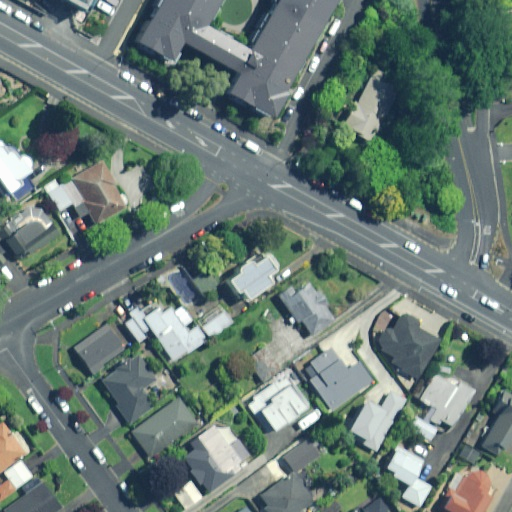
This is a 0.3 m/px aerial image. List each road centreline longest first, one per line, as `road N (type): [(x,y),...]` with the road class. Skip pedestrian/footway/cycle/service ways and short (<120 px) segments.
road 1 (tertiary): [(0,329),(200,210),(238,168)]
road 2 (residential): [(461,281),(478,226),(437,0)]
road 3 (secondary): [(0,28),(238,168)]
road 4 (secondary): [(238,168),(461,281)]
road 5 (residential): [(0,339),(124,511)]
